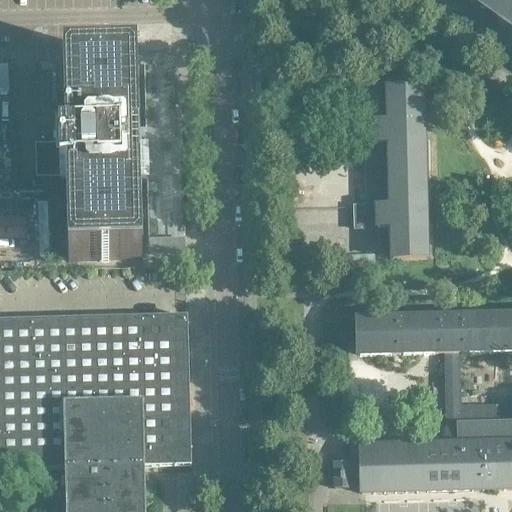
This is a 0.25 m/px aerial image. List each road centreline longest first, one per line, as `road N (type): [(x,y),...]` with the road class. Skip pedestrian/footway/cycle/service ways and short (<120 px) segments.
road 1 (residential): [(230,511),(213,0)]
road 2 (residential): [(395,0),(429,8),(511,67)]
